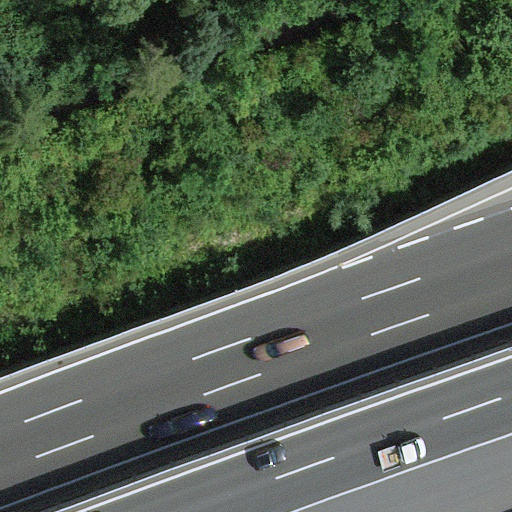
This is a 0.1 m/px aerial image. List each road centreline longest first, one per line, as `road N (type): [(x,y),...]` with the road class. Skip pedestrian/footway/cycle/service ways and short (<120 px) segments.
road 1 (motorway): [(373,313),(0,455)]
road 2 (motorway): [(240,511),(511,407)]
road 3 (motorway): [(511,245),(373,313)]
road 4 (motorway): [(511,269),(373,313)]
road 5 (motorway): [(394,511),(511,470)]
